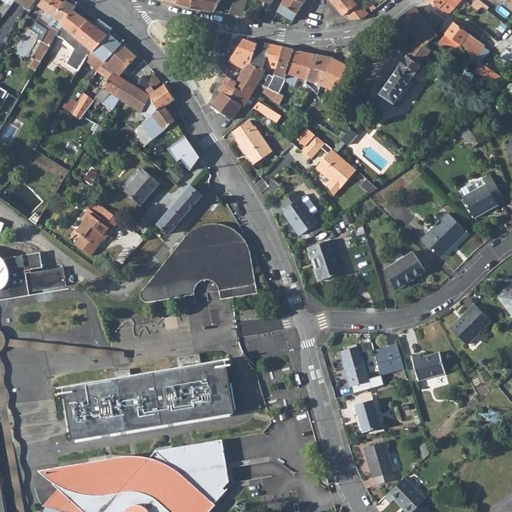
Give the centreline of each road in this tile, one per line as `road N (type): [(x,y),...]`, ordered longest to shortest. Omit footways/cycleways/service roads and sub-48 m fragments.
road 1 (residential): [(114,14),(177,83),(276,251),(301,327)]
road 2 (residential): [(114,14),(150,11),(304,37),(369,27)]
road 3 (residential): [(301,327),(413,312),(511,243)]
road 4 (residential): [(301,327),(361,511)]
